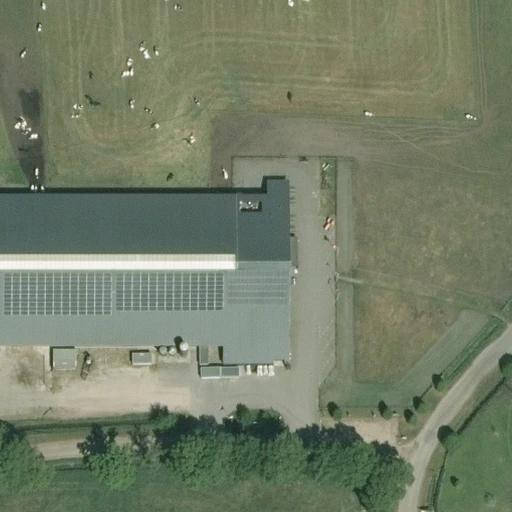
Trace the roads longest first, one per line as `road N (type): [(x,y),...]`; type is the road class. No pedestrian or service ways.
road 1 (track): [(416,465),(364,453),(173,446),(0,461)]
road 2 (unclassified): [(408,511),(416,465),(442,415),(511,338)]
